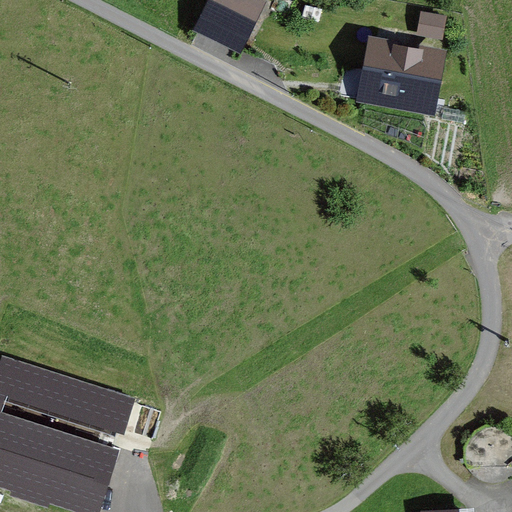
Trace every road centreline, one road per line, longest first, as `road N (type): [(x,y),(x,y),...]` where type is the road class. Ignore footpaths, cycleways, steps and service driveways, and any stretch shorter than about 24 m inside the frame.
road 1 (residential): [(89,0),(428,175),(473,220)]
road 2 (residential): [(473,220),(486,271),(482,362),(469,387),(420,435)]
road 3 (residential): [(420,435),(327,511)]
